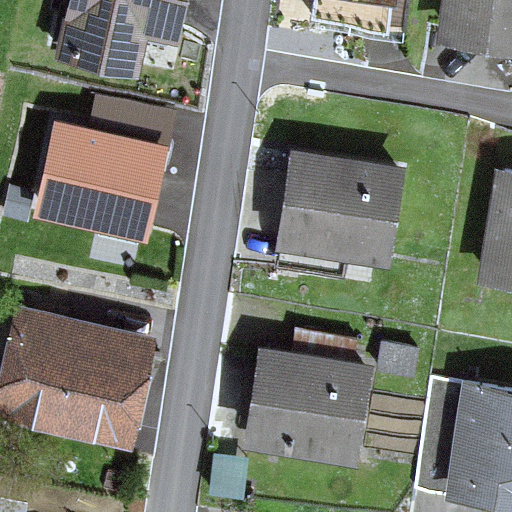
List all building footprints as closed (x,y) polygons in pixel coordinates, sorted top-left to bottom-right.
[(171,29),(176,0),(67,0),(67,5),(58,3),(49,43),(65,46),(65,48),(128,61),(137,22),(171,29)] [(409,0),(287,0),(284,27),(315,30),(316,18),(407,27),(409,0)] [(511,0),(446,0),(442,29),(511,38),(511,0)] [(36,202),(139,225),(157,146),(53,123),(36,202)] [(277,233),(285,235),(281,263),(337,272),(342,244),(382,250),(394,170),(289,153),(277,233)] [(511,279),(511,171),(499,170),(483,274),(511,279)] [(8,400),(112,422),(130,343),(26,320),(8,400)] [(362,368),(257,351),(244,431),(349,448),(362,368)] [(511,389),(426,376),(409,481),(511,497),(511,389)]
